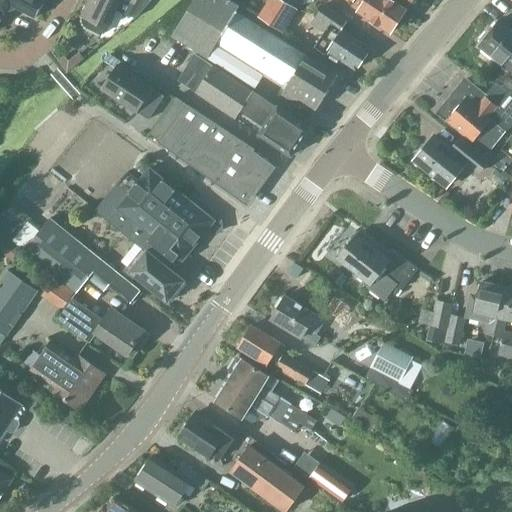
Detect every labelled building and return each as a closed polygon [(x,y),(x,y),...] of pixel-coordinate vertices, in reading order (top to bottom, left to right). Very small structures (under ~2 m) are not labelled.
[(0,0),(0,24),(10,4),(15,7),(15,8),(35,19),(43,3),(40,1),(40,0),(0,0)] [(152,2),(148,0),(91,0),(83,16),(105,27),(114,10),(130,17),(131,16),(136,19),(152,2)] [(197,0),(175,35),(211,58),(238,13),(242,7),(230,0),(197,0)] [(284,33),(299,9),(284,0),(269,0),(259,18),(284,33)] [(363,0),(366,2),(359,13),(391,34),(407,10),(391,0),(363,0)] [(324,6),(316,18),(330,27),(319,44),(355,69),(357,66),(358,67),(360,65),(364,64),(369,57),(368,54),(369,52),(368,51),(370,49),(343,30),(348,22),(324,6)] [(238,13),(211,58),(211,59),(259,89),(267,76),(288,90),(281,101),(309,118),(316,107),(319,109),(339,77),(238,13)] [(511,30),(500,20),(490,33),(486,33),(480,41),(480,45),(479,46),(511,72),(511,30)] [(196,89),(195,91),(196,91),(214,65),(196,53),(180,80),(185,84),(186,82),(196,89)] [(167,98),(121,65),(105,89),(138,112),(139,112),(151,120),(167,98)] [(291,156),(310,129),(311,128),(279,106),(278,108),(214,65),(196,91),(196,92),(236,119),(237,117),(260,133),(259,134),(291,156)] [(497,84),(486,97),(466,81),(439,114),(488,155),(507,133),(504,130),(511,122),(511,121),(511,91),(502,86),(497,84)] [(178,97),(175,102),(152,135),(247,204),(272,168),(253,148),(178,97)] [(468,163),(481,174),(490,162),(462,139),(452,151),(436,137),(415,162),(448,188),(468,163)] [(496,158),(491,164),(500,171),(505,165),(496,158)] [(129,173),(107,199),(170,251),(183,262),(207,233),(222,231),(220,217),(192,195),(188,199),(152,169),(140,182),(129,173)] [(170,251),(107,199),(98,211),(148,251),(124,280),(130,285),(136,277),(168,304),(186,282),(162,262),(170,251)] [(12,204),(0,221),(0,230),(16,242),(32,219),(12,204)] [(50,219),(26,251),(79,294),(93,272),(131,303),(139,292),(130,285),(124,280),(50,219)] [(368,288),(384,300),(396,285),(402,290),(418,270),(407,262),(406,263),(395,255),(390,261),(359,235),(339,260),(370,285),(368,288)] [(0,282),(0,333),(6,338),(38,291),(9,270),(0,282)] [(75,291),(55,277),(48,286),(68,301),(75,291)] [(472,295),(466,319),(488,324),(486,334),(495,336),(506,288),(482,282),(479,297),(472,295)] [(508,320),(511,320),(511,289),(506,288),(495,336),(503,338),(505,332),(508,320)] [(317,335),(308,329),(317,315),(286,297),(272,320),(315,347),(321,338),(317,335)] [(58,321),(90,344),(97,336),(113,347),(114,345),(133,358),(149,337),(114,310),(104,322),(73,301),(58,321)] [(352,313),(335,301),(325,315),(342,327),(352,313)] [(436,314),(422,311),(420,323),(446,329),(452,306),(439,303),(436,314)] [(325,321),(317,315),(308,329),(317,335),(325,321)] [(459,345),(466,319),(453,315),(446,341),(459,345)] [(279,363),(276,367),(314,390),(322,376),(282,353),(286,346),(253,325),(239,348),(268,365),(272,359),(279,363)] [(499,355),(511,358),(511,333),(505,332),(503,338),(499,355)] [(385,342),(365,379),(407,404),(414,391),(400,383),(414,357),(385,342)] [(58,388),(55,392),(80,410),(105,375),(79,356),(76,361),(52,345),(34,371),(58,388)] [(233,375),(230,380),(277,406),(281,398),(263,388),(270,377),(237,358),(229,372),(230,374),(233,375)] [(252,408),(282,424),(292,404),(281,398),(277,406),(230,380),(217,403),(246,419),(252,408)] [(0,438),(22,405),(3,392),(4,391),(0,387),(0,438)] [(301,411),(292,404),(282,424),(295,433),(301,424),(312,431),(318,421),(301,411)] [(215,453),(222,458),(235,436),(207,419),(206,421),(195,414),(181,438),(212,457),(215,453)] [(234,471),(289,510),(305,486),(250,448),(234,471)] [(321,464),(304,452),(293,466),(310,478),(321,464)] [(176,508),(191,483),(204,491),(210,482),(183,464),(178,472),(153,456),(137,484),(176,508)] [(321,464),(310,478),(343,502),(354,487),(321,464)] [(0,498),(13,479),(0,470),(0,498)] [(106,508),(102,511),(135,511),(115,499),(108,509),(106,508)]
